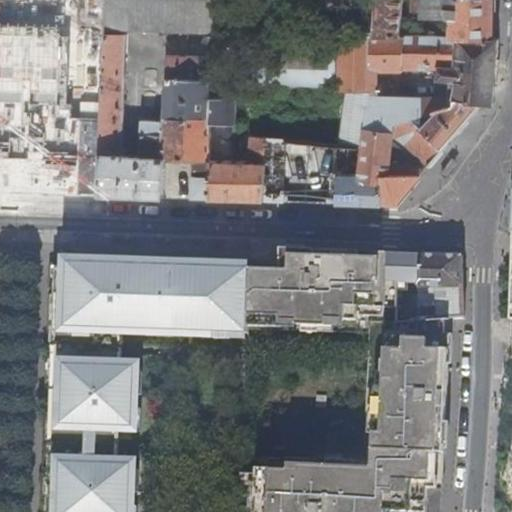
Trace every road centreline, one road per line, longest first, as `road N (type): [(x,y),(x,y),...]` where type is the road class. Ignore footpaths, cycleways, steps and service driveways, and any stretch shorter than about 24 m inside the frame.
road 1 (secondary): [(0,215),(393,229),(478,212)]
road 2 (tertiary): [(478,212),(472,511)]
road 3 (unknown): [(198,511),(200,370)]
